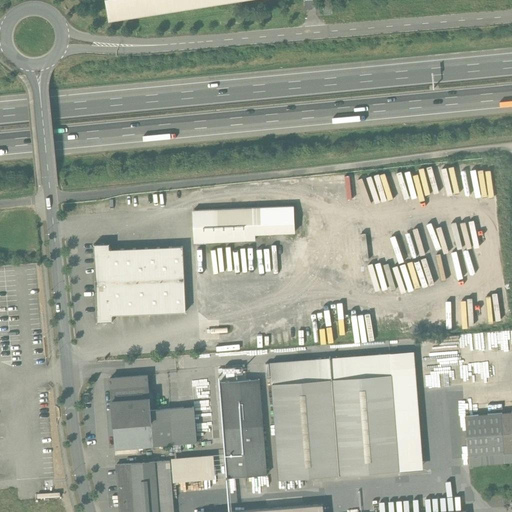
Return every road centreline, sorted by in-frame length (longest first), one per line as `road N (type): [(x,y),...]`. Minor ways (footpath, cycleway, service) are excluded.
road 1 (motorway): [(0,148),(511,97)]
road 2 (motorway): [(511,67),(0,115)]
road 3 (unclassified): [(39,95),(65,404),(88,511)]
road 4 (unclassified): [(124,46),(511,16)]
road 5 (unknown): [(52,231),(74,228),(93,368)]
